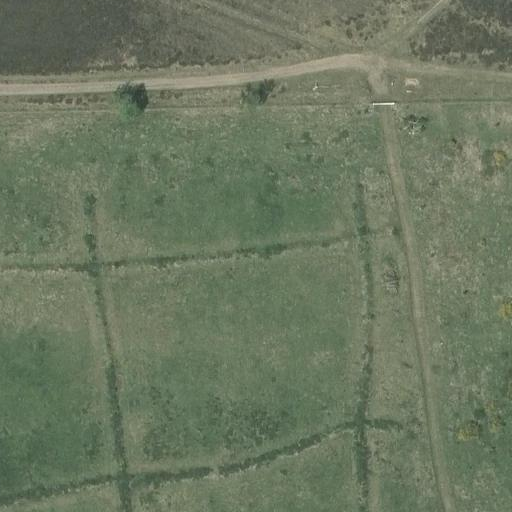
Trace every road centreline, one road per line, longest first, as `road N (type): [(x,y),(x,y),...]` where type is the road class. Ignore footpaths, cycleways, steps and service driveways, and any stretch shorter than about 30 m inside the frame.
road 1 (track): [(0,90),(215,82),(370,65),(442,0)]
road 2 (track): [(359,66),(199,0)]
road 3 (track): [(370,65),(511,74)]
